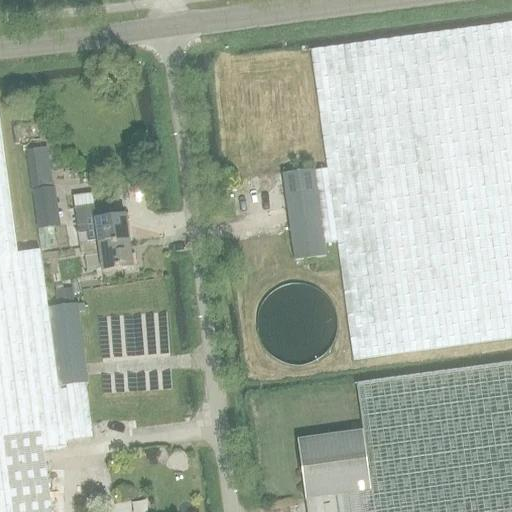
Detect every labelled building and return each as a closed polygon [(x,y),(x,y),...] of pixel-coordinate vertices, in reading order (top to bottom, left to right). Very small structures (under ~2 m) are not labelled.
[(314,172),(324,244),(337,243),(353,361),(511,339),(511,24),(311,52),(327,171),(314,172)] [(50,418),(89,413),(85,386),(88,385),(79,315),(86,314),(85,305),(75,306),(72,290),(55,292),(57,308),(46,310),(40,253),(19,256),(0,113),(0,439),(52,432),(50,418)] [(324,244),(314,172),(314,170),(282,174),(294,261),(325,257),(324,244)] [(42,232),(63,229),(58,190),(36,193),(42,232)] [(88,243),(128,238),(126,217),(111,219),(110,210),(94,212),(93,208),(76,210),(79,235),(87,234),(88,243)] [(128,238),(88,243),(79,245),(80,255),(99,253),(102,273),(132,269),(128,238)] [(511,511),(511,364),(356,386),(362,432),(370,491),(358,493),(360,511),(511,511)] [(52,432),(0,439),(0,511),(51,511),(43,451),(65,448),(64,443),(115,436),(113,419),(90,422),(89,413),(50,418),(52,432)] [(307,511),(360,511),(358,493),(370,491),(362,432),(297,440),(307,511)] [(111,511),(110,499),(80,503),(80,511),(111,511)]
